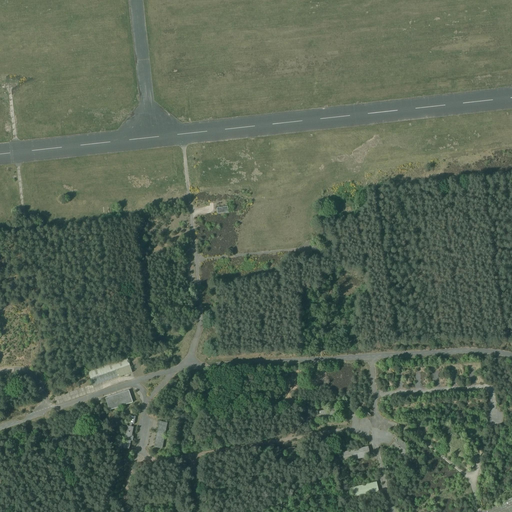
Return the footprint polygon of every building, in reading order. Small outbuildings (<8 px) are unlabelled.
[(88,371),(93,386),(132,372),(127,357),(88,371)] [(105,398),(109,410),(133,403),(129,391),(105,398)] [(318,411),(319,420),(338,418),(337,408),(318,411)] [(117,449),(121,449),(121,447),(128,449),(130,441),(132,441),(133,436),(131,436),(132,428),(130,427),(131,424),(133,425),(135,417),(129,416),(127,424),(129,424),(129,427),(126,426),(123,440),(117,439),(115,448),(117,449)] [(153,448),(162,449),(167,423),(158,422),(153,448)] [(389,449),(402,458),(410,447),(396,438),(389,449)] [(341,452),(343,462),(371,456),(369,446),(341,452)] [(295,448),(280,450),(282,458),(296,456),(295,448)] [(349,489),(351,498),(379,492),(377,483),(349,489)] [(511,511),(511,496),(486,510),(487,511),(511,511)]
